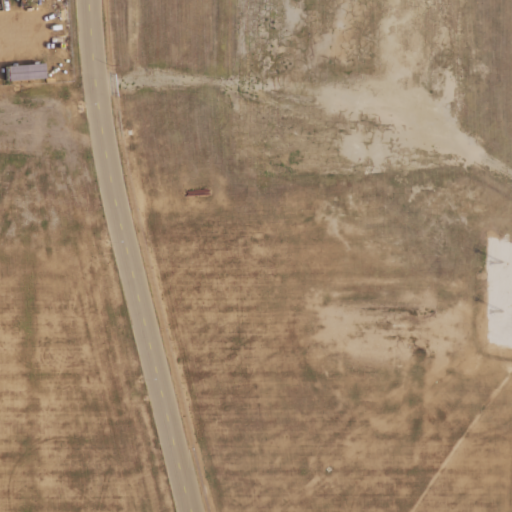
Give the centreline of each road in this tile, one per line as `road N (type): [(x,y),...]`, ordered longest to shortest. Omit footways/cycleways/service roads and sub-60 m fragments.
road 1 (residential): [(190,511),(105,150),(90,0)]
road 2 (track): [(114,83),(164,76),(381,103),(443,128),(511,172)]
